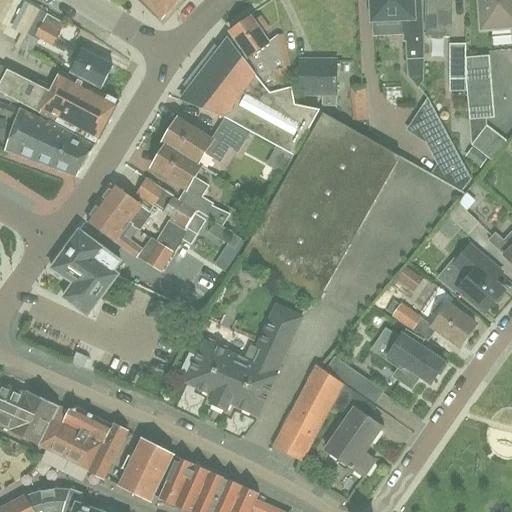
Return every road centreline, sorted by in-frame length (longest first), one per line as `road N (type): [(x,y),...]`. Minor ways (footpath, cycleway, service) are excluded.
road 1 (residential): [(328,511),(245,466),(0,357)]
road 2 (residential): [(378,511),(511,325)]
road 3 (tertiary): [(53,239),(176,56)]
